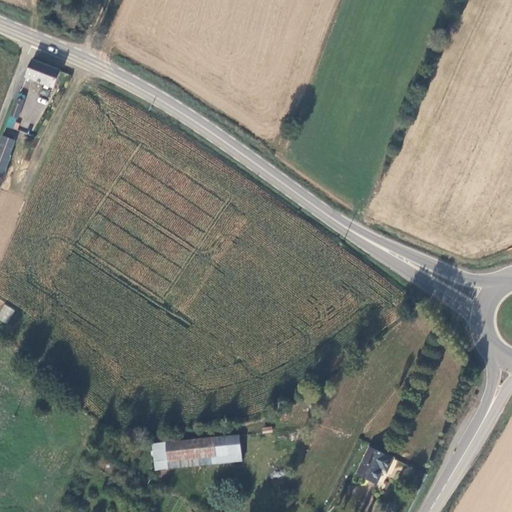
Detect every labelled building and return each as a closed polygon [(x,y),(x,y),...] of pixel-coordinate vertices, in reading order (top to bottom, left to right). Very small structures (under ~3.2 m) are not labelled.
[(26,75),(53,85),(59,69),(32,59),(26,75)] [(24,101),(17,98),(10,116),(18,118),(24,101)] [(18,141),(3,134),(0,142),(0,176),(5,179),(15,155),(12,154),(18,141)] [(0,310),(0,320),(6,324),(14,310),(4,304),(0,310)] [(244,462),(241,435),(156,443),(159,470),(244,462)] [(395,459),(372,448),(358,477),(377,486),(386,468),(390,470),(395,459)]
